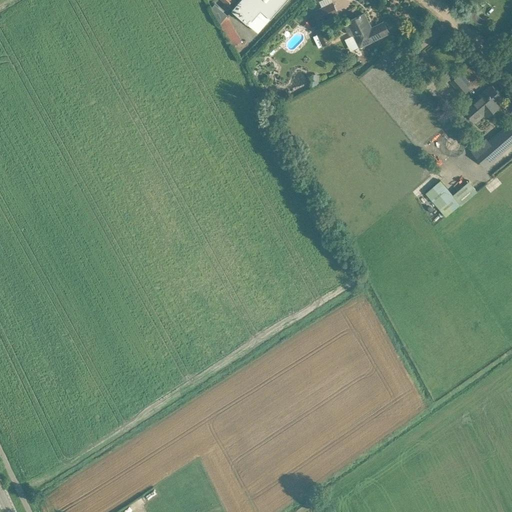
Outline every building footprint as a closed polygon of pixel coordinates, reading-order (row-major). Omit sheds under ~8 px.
[(232,9),(238,1),(236,0),(220,0),(231,9),(232,9)] [(232,9),(231,9),(258,32),(286,0),(239,0),(238,1),(232,9)] [(332,2),(312,12),(318,23),(338,13),(332,2)] [(482,18),(472,10),(467,16),(477,24),(482,18)] [(360,14),(358,15),(358,16),(347,22),(345,23),(345,26),(349,33),(351,35),(353,35),(359,47),(380,37),(389,32),(384,22),(371,28),(364,13),(360,15),(360,14)] [(326,30),(317,35),(322,46),(331,42),(326,30)] [(483,61),(478,65),(484,70),(488,66),(483,61)] [(459,77),(451,83),(462,96),(469,89),(459,77)] [(492,85),(484,92),(465,108),(475,121),(484,114),(486,117),(489,114),(497,108),(494,105),(502,98),(492,85)] [(511,127),(509,124),(489,142),(485,138),(471,151),(485,167),(511,143),(511,127)] [(440,180),(426,193),(430,198),(446,216),(461,204),(476,191),(467,182),(452,194),(445,185),(440,180)]
